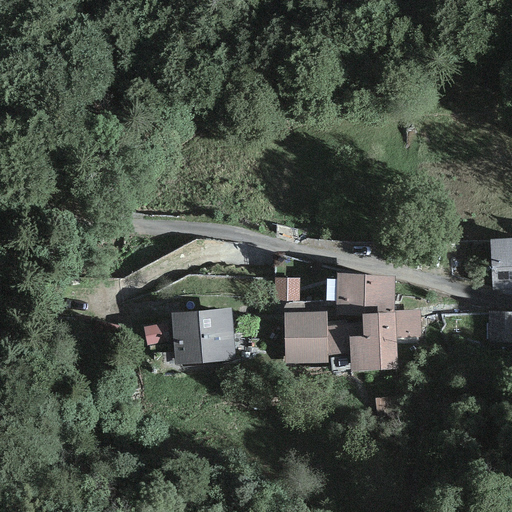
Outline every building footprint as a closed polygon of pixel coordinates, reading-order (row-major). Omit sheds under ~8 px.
[(511,239),(491,241),(494,295),(511,294),(511,239)] [(395,277),(337,274),(337,315),(362,317),(362,315),(377,314),(394,313),(394,311),(395,277)] [(299,278),(275,278),(275,301),(299,301),(299,278)] [(234,362),(230,308),(169,312),(173,367),(234,362)] [(420,337),(420,310),(394,311),(394,313),(395,313),(396,338),(420,337)] [(326,327),(326,312),(284,313),(285,363),(327,362),(327,356),(326,327)] [(489,343),(511,342),(511,312),(490,312),(489,343)] [(350,352),(351,371),(398,369),(396,338),(395,313),(394,313),(377,314),(362,315),(362,317),(362,323),(363,336),(349,337),(350,352)] [(362,323),(326,327),(327,356),(350,352),(349,337),(363,336),(362,323)] [(166,341),(162,324),(144,328),(148,346),(166,341)]
